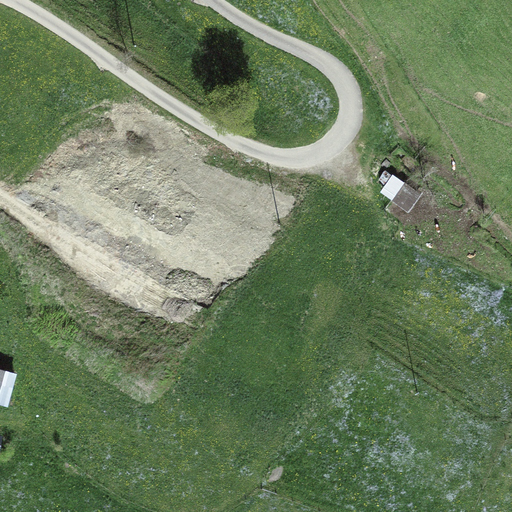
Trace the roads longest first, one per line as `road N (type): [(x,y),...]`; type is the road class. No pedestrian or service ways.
road 1 (unclassified): [(208,0),(250,33),(320,63),(350,101),(338,140),(285,165),(114,74),(30,10),(0,0)]
road 2 (track): [(0,195),(153,314)]
